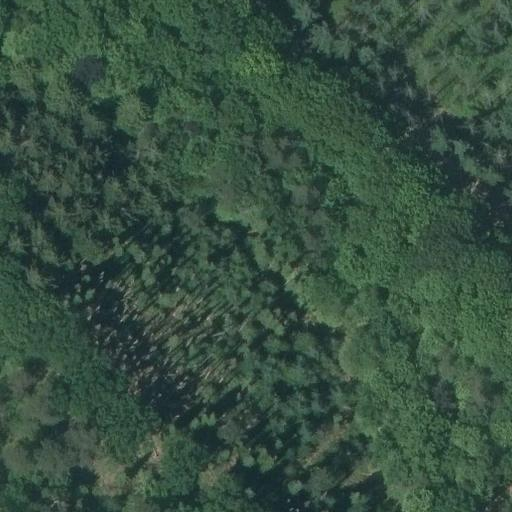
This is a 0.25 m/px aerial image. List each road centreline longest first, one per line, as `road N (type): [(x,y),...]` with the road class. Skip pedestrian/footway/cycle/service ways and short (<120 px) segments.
road 1 (track): [(511,327),(152,0)]
road 2 (track): [(194,511),(0,329)]
